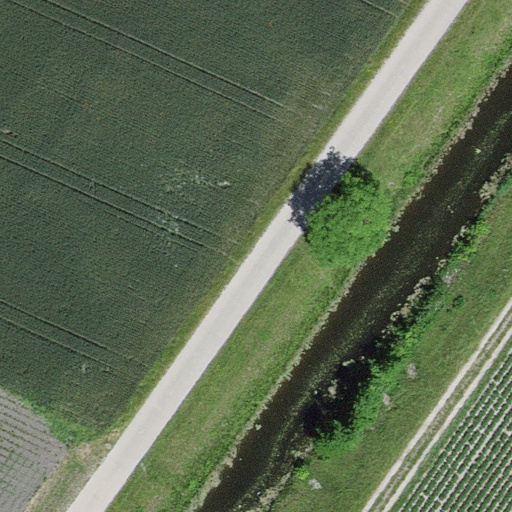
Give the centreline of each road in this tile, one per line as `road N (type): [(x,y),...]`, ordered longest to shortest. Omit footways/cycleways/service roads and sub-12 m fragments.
road 1 (track): [(456,0),(91,511)]
road 2 (track): [(379,511),(511,326)]
